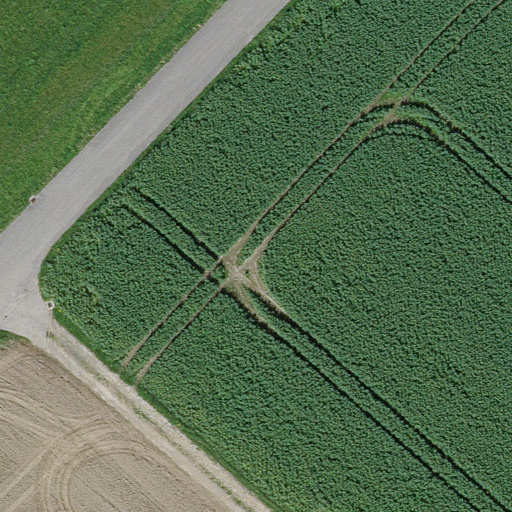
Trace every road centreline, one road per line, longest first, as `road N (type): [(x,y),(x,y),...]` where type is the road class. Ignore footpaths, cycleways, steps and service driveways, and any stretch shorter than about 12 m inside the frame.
road 1 (residential): [(261,0),(0,273)]
road 2 (track): [(0,290),(252,511)]
